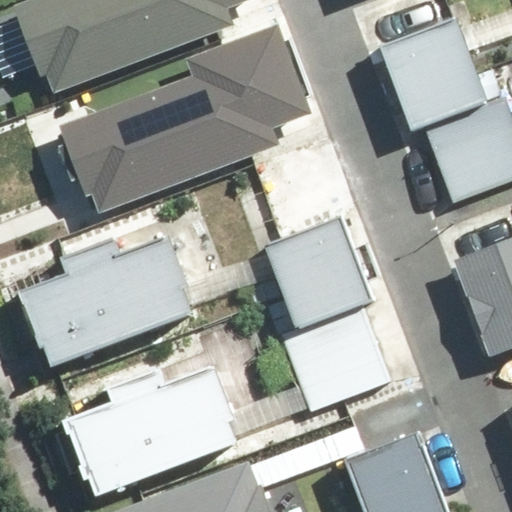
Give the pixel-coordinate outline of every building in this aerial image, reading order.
[(46,0),(16,11),(45,96),(252,25),(247,13),(283,1),(282,0),(46,0)] [(472,19),(385,54),(422,142),(437,136),(467,208),(511,188),(511,96),(505,100),(472,19)] [(205,79),(72,130),(107,222),(297,149),(290,130),(326,116),(291,24),(198,60),(205,79)] [(306,338),(371,310),(393,301),(358,215),(270,251),(306,338)] [(37,291),(66,372),(217,317),(187,232),(134,251),(128,233),(76,251),(84,274),(37,291)] [(371,310),(306,338),(292,344),(323,419),(402,386),(371,310)] [(82,423),(111,500),(258,444),(227,364),(179,382),(173,367),(120,387),(127,405),(82,423)] [(461,511),(434,435),(350,466),(367,511),(461,511)] [(288,511),(268,459),(126,511),(288,511)]
